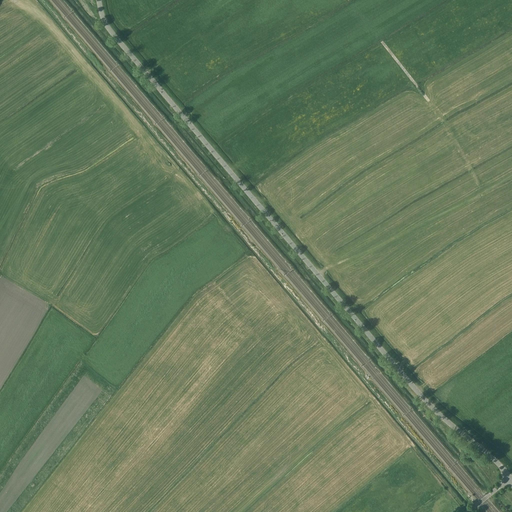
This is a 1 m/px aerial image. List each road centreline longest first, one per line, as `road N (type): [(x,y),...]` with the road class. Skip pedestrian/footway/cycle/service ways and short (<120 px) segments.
road 1 (unclassified): [(510,477),(435,411),(337,298),(109,29),(98,0)]
road 2 (track): [(348,0),(448,126),(480,188)]
